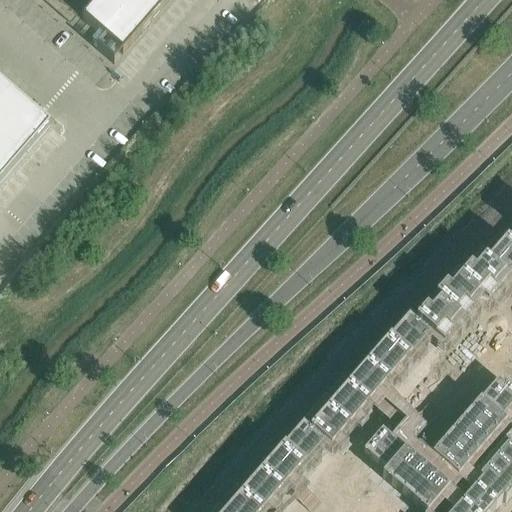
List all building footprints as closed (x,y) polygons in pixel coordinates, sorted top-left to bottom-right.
[(122,56),(170,0),(99,0),(82,21),(122,56)] [(0,183),(50,126),(0,82),(0,183)] [(238,487),(216,511),(263,511),(324,444),(330,449),(429,335),(441,345),(481,300),(486,304),(511,273),(511,245),(499,234),(459,280),(454,275),(415,321),(409,315),(349,384),(343,378),(244,492),(238,487)] [(511,392),(500,382),(433,459),(459,482),(507,427),(502,422),(511,410),(511,392)] [(382,434),(364,455),(387,475),(382,479),(419,511),(432,511),(450,492),(382,434)] [(495,511),(503,503),(505,505),(511,497),(511,451),(509,449),(479,482),(482,484),(457,511),(495,511)]
